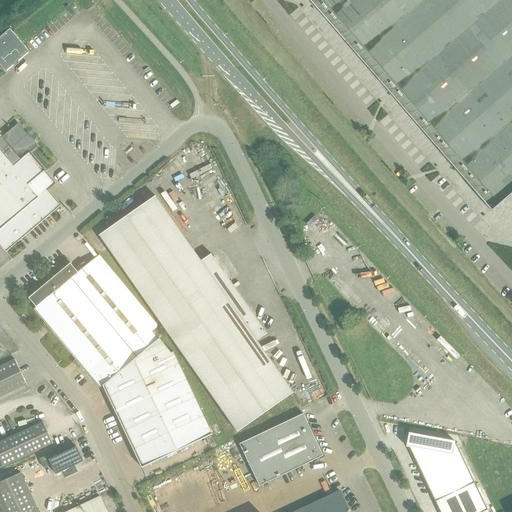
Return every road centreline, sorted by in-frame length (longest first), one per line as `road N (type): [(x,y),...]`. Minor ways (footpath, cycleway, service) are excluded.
road 1 (unclassified): [(406,511),(226,136),(212,124)]
road 2 (unclassified): [(269,0),(511,280)]
road 3 (unclassified): [(0,289),(186,129),(212,124)]
road 4 (primary): [(166,0),(342,180)]
road 5 (unclassified): [(134,511),(85,415),(0,300)]
road 6 (primary): [(511,360),(342,180)]
road 7 (primary): [(342,180),(190,0)]
